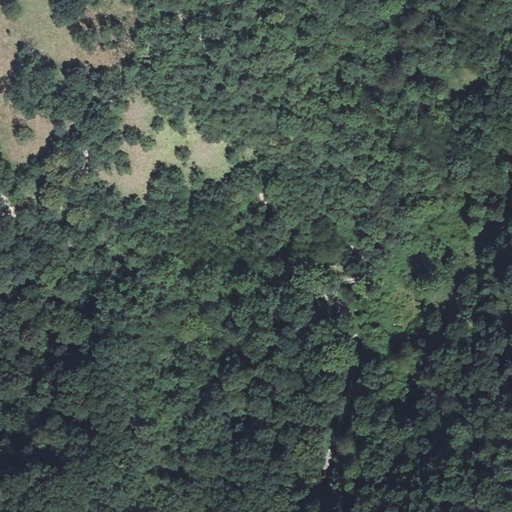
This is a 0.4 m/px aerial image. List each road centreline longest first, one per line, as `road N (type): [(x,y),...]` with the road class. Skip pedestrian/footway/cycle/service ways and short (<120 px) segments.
road 1 (track): [(346,304),(319,290),(166,283),(0,209)]
road 2 (track): [(310,511),(349,386),(354,348),(346,304)]
